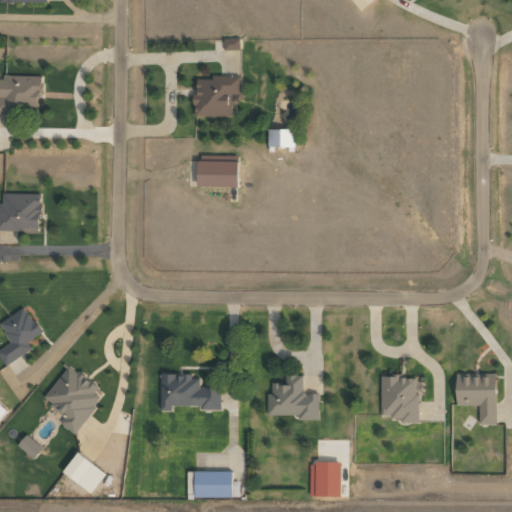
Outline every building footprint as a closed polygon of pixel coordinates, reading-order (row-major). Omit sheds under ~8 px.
[(352,0),(361,10),(373,0),(352,0)] [(240,38),(224,39),(224,50),(240,49),(240,38)] [(0,78),(0,112),(20,113),(20,106),(39,107),(40,75),(2,75),(2,79),(0,78)] [(232,116),(232,94),(241,94),(241,77),(195,77),(195,116),(232,116)] [(294,128),(268,129),(268,146),(294,146),(294,128)] [(197,186),(238,187),(238,156),(198,155),(197,186)] [(0,229),(40,231),(41,194),(0,192),(0,229)] [(74,433),(104,394),(68,366),(42,398),(65,416),(60,422),(74,433)] [(496,423),(495,373),(456,374),(456,405),(478,405),(479,424),(496,423)] [(160,411),(171,411),(171,407),(220,407),(221,388),(199,387),(199,375),(160,374),(160,411)] [(318,419),(318,393),(303,393),(303,374),(285,374),(285,383),(271,383),(271,394),(266,394),(266,414),(298,414),(298,419),(318,419)] [(380,419),(418,420),(418,377),(381,376),(380,419)] [(17,445),(34,459),(42,448),(26,434),(17,445)] [(105,473),(78,452),(62,471),(90,493),(105,473)] [(311,461),(310,496),(340,496),(341,462),(311,461)]
